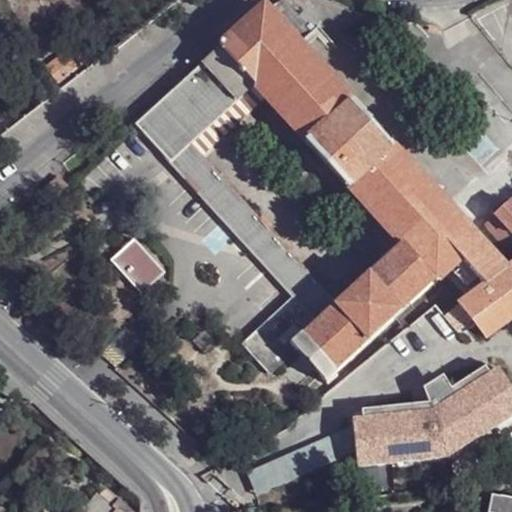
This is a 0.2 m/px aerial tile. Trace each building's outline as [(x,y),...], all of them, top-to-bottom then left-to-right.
[(284,0),(283,0),(270,13),(297,42),(311,29),(299,16),(284,0)] [(267,99),(402,248),(436,283),(461,260),(476,277),(486,286),(508,271),(498,261),(481,242),(448,207),(297,42),(270,13),(265,8),(220,48),(255,85),(267,99)] [(299,16),(311,29),(317,24),(305,11),(299,16)] [(81,37),(53,59),(65,75),(93,53),(81,37)] [(135,125),(170,163),(189,144),(255,85),(220,48),(135,125)] [(53,59),(44,66),(56,82),(65,75),(53,59)] [(189,144),(204,158),(267,99),(255,85),(189,144)] [(318,325),(338,306),(204,158),(189,144),(170,163),(292,297),(318,325)] [(53,201),(69,186),(59,175),(43,190),(53,201)] [(511,236),(511,200),(493,217),(494,217),(511,237),(511,236)] [(511,237),(494,217),(483,227),(501,246),(511,237)] [(109,260),(139,293),(164,272),(133,238),(109,260)] [(436,283),(402,248),(338,306),(318,325),(304,338),(301,334),(289,345),(298,354),(321,378),(329,387),(339,377),(336,374),(436,283)] [(511,267),(508,271),(486,286),(447,318),(463,338),(477,326),(487,339),(511,320),(511,267)] [(241,345),(271,376),(281,369),(298,354),(289,345),(301,334),(304,338),(318,325),(292,297),(241,345)] [(362,412),(362,420),(432,412),(490,376),(486,368),(429,404),(362,412)] [(362,420),(353,421),(354,427),(357,453),(357,460),(445,450),(511,408),(511,390),(499,370),(490,376),(432,412),(362,420)] [(511,408),(445,450),(357,460),(358,469),(447,459),(511,418),(511,408)] [(357,453),(354,427),(248,475),(257,496),(357,453)] [(511,511),(511,501),(500,500),(497,511),(511,511)]
